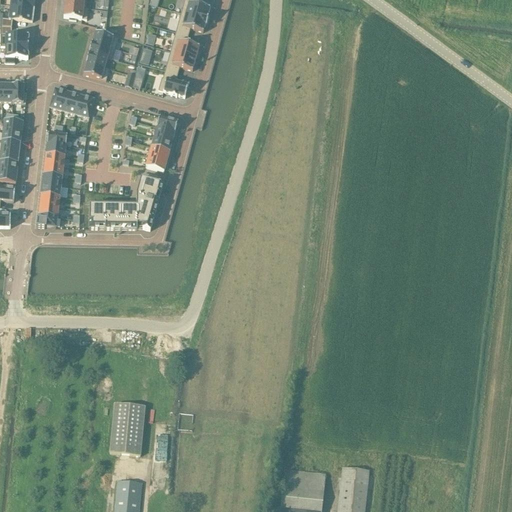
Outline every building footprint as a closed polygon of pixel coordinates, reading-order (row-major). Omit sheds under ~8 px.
[(10,0),(10,8),(34,10),(35,0),(10,0)] [(65,0),(65,4),(65,8),(85,11),(85,10),(87,0),(85,0),(65,0)] [(185,0),(181,15),(207,23),(209,17),(208,17),(210,10),(197,7),(198,0),(185,0)] [(406,0),(404,4),(413,10),(419,0),(406,0)] [(430,0),(419,0),(413,10),(421,16),(432,1),(430,0)] [(491,0),(476,0),(476,1),(490,12),(497,4),(491,0)] [(476,1),(470,10),(484,21),(490,12),(476,1)] [(2,20),(1,29),(12,29),(12,22),(32,24),(34,10),(10,8),(8,21),(2,20)] [(65,8),(63,20),(69,20),(69,22),(76,23),(76,21),(86,22),(88,11),(85,10),(85,11),(65,8)] [(470,10),(463,18),(478,29),(484,21),(470,10)] [(181,15),(175,35),(188,38),(190,31),(203,34),(205,28),(206,28),(207,23),(181,15)] [(463,18),(457,28),(471,38),(478,29),(463,18)] [(1,29),(0,49),(5,49),(28,49),(28,37),(11,37),(12,29),(1,29)] [(92,45),(114,52),(117,41),(95,34),(92,45)] [(175,35),(170,54),(195,61),(199,49),(186,45),(188,38),(175,35)] [(148,36),(145,45),(153,48),(156,38),(148,36)] [(92,45),(89,56),(107,61),(111,62),(114,52),(92,45)] [(5,49),(5,66),(14,66),(15,61),(28,61),(28,49),(5,49)] [(143,51),(140,65),(148,67),(151,53),(143,51)] [(170,54),(165,73),(177,77),(179,69),(192,73),(195,61),(170,54)] [(89,56),(86,66),(86,67),(86,66),(104,71),(107,61),(89,56)] [(86,67),(83,77),(106,83),(109,72),(104,71),(86,66),(86,67)] [(137,69),(135,77),(142,79),(145,71),(137,69)] [(162,80),(158,93),(170,96),(170,97),(177,99),(177,98),(185,100),(188,88),(175,84),(177,77),(165,73),(163,81),(162,80)] [(128,76),(125,89),(131,90),(135,78),(129,76),(128,76)] [(2,87),(2,106),(12,106),(13,87),(2,87)] [(13,87),(12,106),(25,106),(26,96),(23,95),(23,88),(23,87),(13,87)] [(55,90),(49,109),(62,113),(68,94),(55,90)] [(68,94),(62,113),(75,117),(81,97),(68,94)] [(81,97),(75,117),(88,120),(94,101),(81,97)] [(159,119),(156,130),(175,135),(177,124),(159,119)] [(3,128),(3,133),(21,135),(22,130),(23,125),(4,122),(3,128)] [(156,130),(154,139),(172,144),(175,135),(156,130)] [(3,133),(1,143),(20,145),(21,135),(3,133)] [(48,136),(47,147),(65,149),(67,138),(48,136)] [(154,139),(151,149),(169,154),(172,144),(154,139)] [(1,143),(0,153),(19,156),(20,145),(1,143)] [(47,147),(45,157),(64,159),(65,149),(47,147)] [(151,149),(148,159),(166,164),(169,154),(151,149)] [(0,153),(0,154),(0,163),(18,166),(19,156),(0,153)] [(45,157),(44,167),(63,169),(64,159),(45,157)] [(148,159),(145,169),(164,174),(166,164),(148,159)] [(0,163),(0,174),(17,176),(18,166),(0,163)] [(43,177),(62,179),(63,169),(44,167),(43,177)] [(0,174),(0,184),(15,187),(17,176),(0,174)] [(42,177),(41,187),(61,189),(62,179),(43,177),(43,176),(42,177)] [(89,209),(89,232),(137,232),(137,228),(143,228),(142,232),(150,234),(162,188),(160,187),(156,186),(152,185),(149,184),(145,183),(141,182),(140,181),(136,198),(136,209),(89,209)] [(40,197),(40,198),(41,198),(41,197),(60,200),(61,189),(41,187),(40,197)] [(0,189),(0,204),(0,203),(13,204),(15,191),(0,189)] [(41,198),(39,208),(58,210),(60,200),(41,197),(41,198)] [(39,208),(38,218),(57,220),(58,210),(39,208)] [(0,216),(0,230),(10,230),(10,217),(0,216)] [(37,222),(36,229),(45,230),(45,229),(56,230),(57,220),(38,218),(38,222),(37,222)] [(111,456),(141,458),(145,409),(116,406),(111,456)] [(158,426),(158,440),(167,440),(168,426),(158,426)] [(364,511),(369,472),(342,469),(337,511),(364,511)] [(321,511),(325,476),(284,472),(280,510),(279,511),(321,511)] [(117,483),(114,511),(138,511),(142,485),(117,483)]
